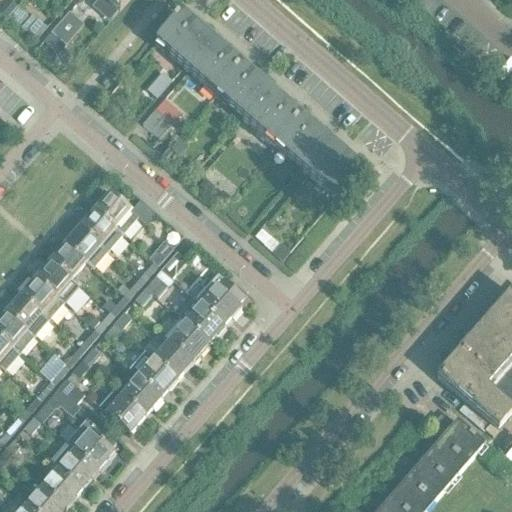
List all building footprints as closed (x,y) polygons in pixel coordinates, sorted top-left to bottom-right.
[(98,0),(117,16),(130,0),(98,0)] [(10,5),(0,15),(0,20),(4,24),(16,11),(10,5)] [(68,16),(50,36),(65,49),(83,29),(68,16)] [(20,32),(34,44),(45,32),(31,20),(20,32)] [(214,100),(238,72),(178,20),(154,48),(214,100)] [(238,72),(214,100),(273,151),(297,123),(238,72)] [(105,82),(99,88),(103,91),(108,84),(105,82)] [(154,114),(141,129),(159,143),(171,129),(154,114)] [(297,123),(273,151),(334,204),(358,176),(297,123)] [(108,199),(93,217),(121,241),(136,224),(148,234),(155,227),(142,216),(136,223),(129,217),(108,199)] [(93,217),(79,233),(106,257),(121,241),(93,217)] [(106,257),(79,233),(64,250),(85,268),(91,274),(106,257)] [(147,264),(152,268),(156,272),(172,253),(163,246),(147,264)] [(85,268),(64,250),(49,268),(70,286),(85,268)] [(175,258),(160,276),(170,285),(185,267),(175,258)] [(49,268),(34,285),(63,309),(77,292),(70,286),(49,268)] [(156,272),(152,268),(137,284),(142,288),(156,272)] [(217,281),(195,307),(198,310),(223,332),(240,313),(236,309),(242,302),(217,281)] [(151,301),(155,304),(165,293),(154,283),(144,295),(151,301)] [(137,284),(123,301),(127,305),(142,288),(137,284)] [(63,309),(34,285),(19,302),(40,320),(48,326),(63,309)] [(511,293),(478,333),(511,362),(511,293)] [(151,301),(144,295),(134,306),(141,313),(151,301)] [(127,305),(123,301),(108,318),(112,322),(127,305)] [(19,302),(4,319),(25,337),(32,343),(48,326),(40,320),(19,302)] [(193,305),(177,323),(183,328),(208,350),(223,332),(198,310),(195,307),(193,305)] [(112,322),(108,318),(93,335),(98,339),(112,322)] [(4,319),(0,324),(0,344),(18,360),(32,343),(25,337),(4,319)] [(123,319),(112,331),(119,337),(120,336),(130,325),(123,319)] [(183,328),(167,346),(192,368),(208,350),(183,328)] [(119,337),(112,331),(102,343),(109,349),(116,341),(123,347),(127,343),(120,336),(119,337)] [(511,362),(478,333),(435,382),(496,436),(511,417),(511,362)] [(98,339),(93,335),(78,353),(83,357),(98,339)] [(0,344),(0,373),(3,376),(18,360),(0,344)] [(192,368),(167,346),(152,364),(177,386),(192,368)] [(83,357),(78,353),(64,370),(68,373),(83,357)] [(81,367),(88,373),(98,361),(91,355),(81,367)] [(177,386),(152,364),(143,357),(127,375),(136,382),(161,404),(177,386)] [(88,373),(81,367),(71,379),(78,385),(88,373)] [(68,373),(64,370),(49,387),(53,391),(68,373)] [(136,382),(120,400),(145,422),(161,404),(136,382)] [(65,385),(57,394),(75,410),(83,401),(65,385)] [(49,387),(34,403),(39,407),(53,391),(49,387)] [(75,410),(57,394),(49,403),(59,411),(67,419),(75,410)] [(113,395),(97,413),(129,441),(145,422),(120,400),(120,401),(113,395)] [(39,407),(34,403),(19,421),(24,424),(39,407)] [(49,403),(33,422),(40,428),(41,428),(54,413),(56,415),(59,411),(49,403)] [(24,424),(19,421),(5,437),(9,441),(24,424)] [(451,431),(439,421),(433,428),(445,438),(451,431)] [(33,422),(23,434),(30,440),(40,428),(33,422)] [(64,449),(97,478),(114,458),(113,457),(113,458),(110,455),(115,450),(86,424),(64,449)] [(459,431),(442,450),(465,470),(482,451),(459,431)] [(0,452),(9,441),(5,437),(0,442),(0,452)] [(1,458),(8,464),(19,453),(12,447),(1,458)] [(64,449),(48,467),(56,474),(81,496),(97,478),(64,449)] [(465,470),(442,450),(425,470),(448,490),(465,470)] [(0,473),(8,464),(1,458),(0,459),(0,473)] [(425,470),(408,489),(431,509),(448,490),(425,470)] [(56,474),(40,492),(63,511),(66,511),(81,496),(56,474)] [(428,511),(431,509),(408,489),(392,508),(396,511),(428,511)] [(63,511),(40,492),(25,510),(26,511),(63,511)]
